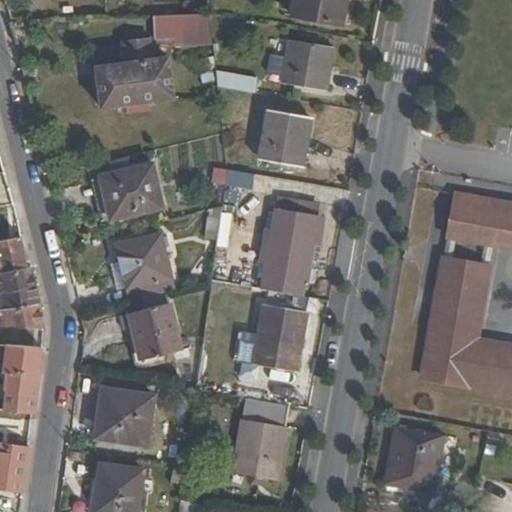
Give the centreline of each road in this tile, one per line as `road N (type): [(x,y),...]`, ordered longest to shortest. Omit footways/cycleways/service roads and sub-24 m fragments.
road 1 (unclassified): [(325,511),(416,0)]
road 2 (residential): [(0,59),(59,299),(37,511)]
